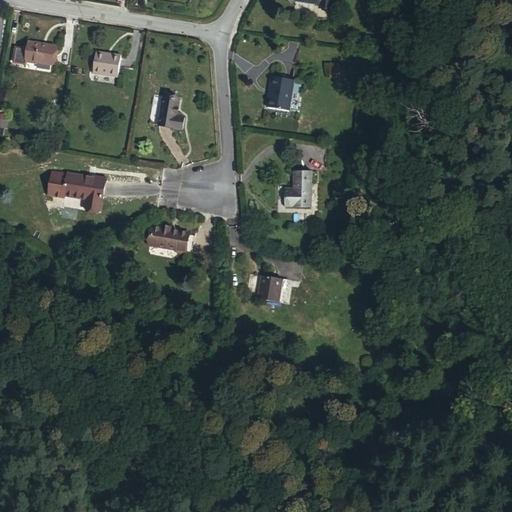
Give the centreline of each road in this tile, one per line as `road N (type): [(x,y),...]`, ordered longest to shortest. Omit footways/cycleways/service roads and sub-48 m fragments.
road 1 (residential): [(220,33),(11,0)]
road 2 (track): [(511,450),(416,443),(378,459),(380,511)]
road 3 (residential): [(220,33),(227,163),(209,191)]
